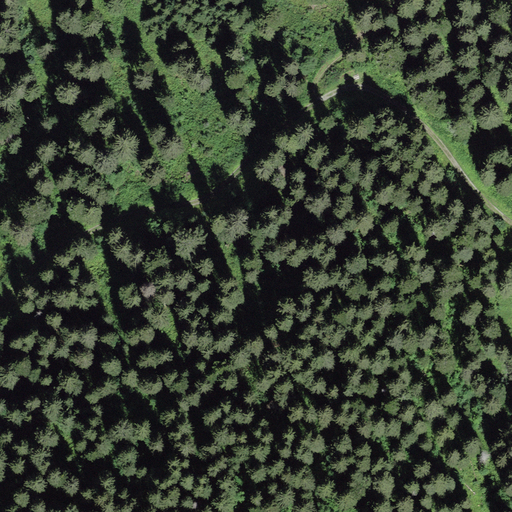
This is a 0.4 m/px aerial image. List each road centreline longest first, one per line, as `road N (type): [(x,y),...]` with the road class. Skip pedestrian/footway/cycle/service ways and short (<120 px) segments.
road 1 (track): [(0,305),(77,238),(216,190),(294,115),(321,100)]
road 2 (track): [(321,100),(359,88),(406,106),(511,221)]
